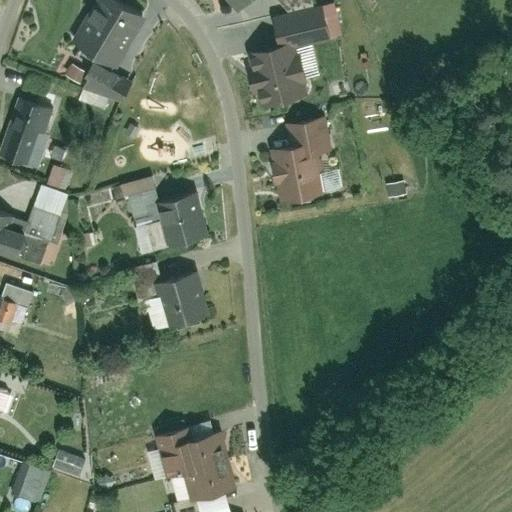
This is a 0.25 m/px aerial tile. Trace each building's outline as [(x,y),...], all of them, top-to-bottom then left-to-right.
[(124,0),(96,0),(74,37),(121,66),(152,16),(124,0)] [(230,0),(240,10),(250,0),(230,0)] [(250,50),(264,106),(314,94),(302,43),(335,35),(327,4),(278,17),(285,42),(250,50)] [(99,58),(79,92),(104,107),(111,94),(122,100),(134,79),(99,58)] [(22,94),(2,151),(41,165),(62,109),(22,94)] [(273,145),(284,199),(328,190),(320,150),(336,147),(329,112),(288,120),(292,142),(273,145)] [(75,168),(56,162),(50,179),(69,186),(75,168)] [(71,190),(44,181),(31,216),(58,226),(71,190)] [(162,202),(173,242),(211,232),(200,191),(162,202)] [(56,230),(0,209),(0,247),(44,263),(56,230)] [(163,279),(175,325),(212,315),(200,269),(163,279)] [(190,476),(195,495),(241,483),(225,424),(197,432),(194,421),(159,430),(171,472),(188,467),(190,476)] [(62,445),(56,461),(80,470),(86,453),(62,445)] [(161,446),(149,449),(156,476),(167,473),(161,446)] [(52,467),(27,459),(16,489),(41,498),(52,467)]
